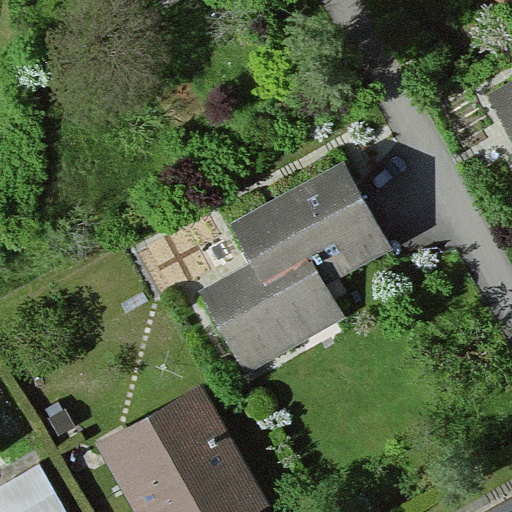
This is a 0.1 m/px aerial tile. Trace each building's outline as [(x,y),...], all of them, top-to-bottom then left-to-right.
[(511,86),(486,102),(511,148),(511,86)] [(340,168),(231,225),(253,266),(200,294),(243,376),(339,326),(316,282),(381,247),(340,168)] [(195,390),(96,445),(134,511),(251,511),(261,506),(195,390)] [(58,511),(34,470),(0,490),(0,511),(58,511)] [(511,511),(511,502),(494,511),(511,511)]
